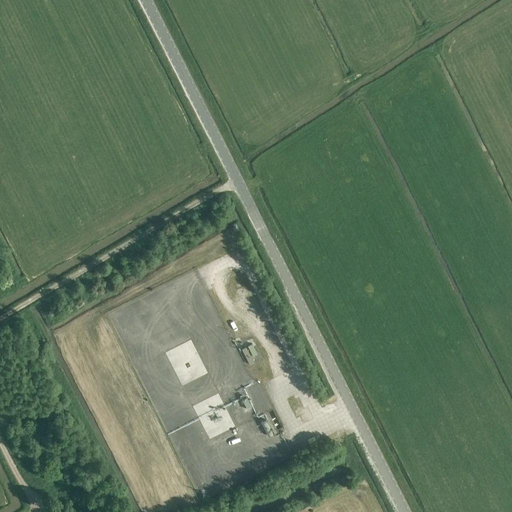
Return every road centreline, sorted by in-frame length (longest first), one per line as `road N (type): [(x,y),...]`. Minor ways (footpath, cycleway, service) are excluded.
road 1 (tertiary): [(404,511),(145,0)]
road 2 (track): [(237,181),(0,318)]
